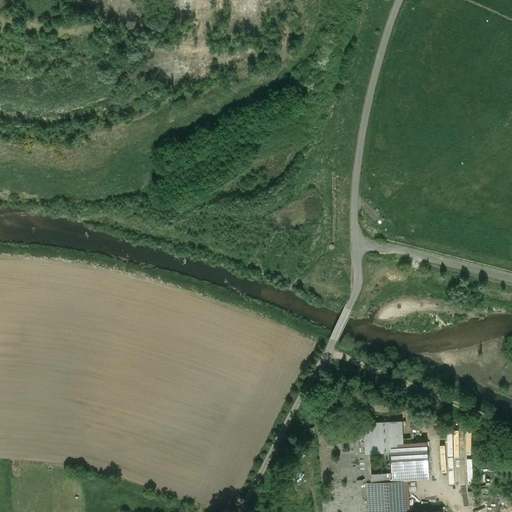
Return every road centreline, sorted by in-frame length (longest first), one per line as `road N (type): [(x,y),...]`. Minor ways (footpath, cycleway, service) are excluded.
road 1 (track): [(329,347),(511,430)]
road 2 (unclassified): [(242,511),(334,338)]
